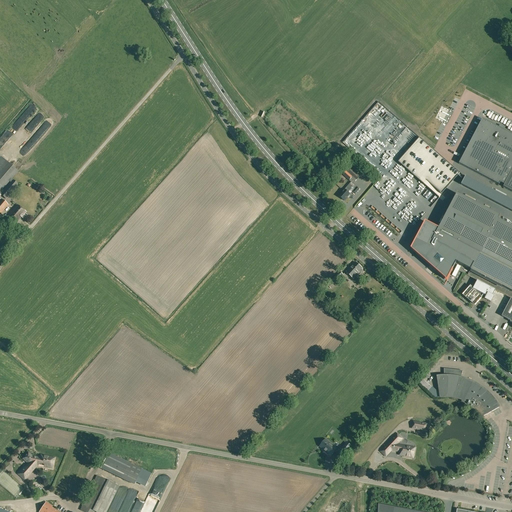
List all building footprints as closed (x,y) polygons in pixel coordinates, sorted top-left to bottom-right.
[(504,186),(503,187),(511,191),(511,134),(482,119),(459,164),(500,185),(500,184),(504,186)] [(420,138),(398,162),(438,197),(460,173),(420,138)] [(0,193),(6,199),(18,185),(11,179),(18,171),(1,157),(0,158),(0,193)] [(343,175),(349,180),(352,178),(355,181),(359,176),(351,169),(347,172),(346,171),(343,175)] [(511,200),(466,176),(461,185),(511,211),(511,200)] [(351,182),(339,196),(344,201),(347,198),(350,195),(350,194),(353,191),(356,194),(359,190),(351,182)] [(439,229),(433,241),(473,262),(470,269),(511,291),(511,251),(506,248),(511,235),(511,233),(495,225),(500,216),(458,193),(446,216),(439,229)] [(0,214),(8,205),(1,199),(0,200),(0,214)] [(24,215),(26,213),(17,205),(5,219),(13,227),(21,217),(23,219),(26,216),(24,215)] [(426,223),(414,247),(448,277),(456,262),(470,269),(473,262),(433,241),(439,229),(426,223)] [(350,276),(359,266),(355,262),(346,272),(350,276)] [(361,272),(363,270),(362,270),(363,269),(359,266),(350,276),(354,279),(361,272)] [(344,275),(340,272),(328,286),(331,289),(341,277),(342,278),(344,275)] [(483,295),(487,297),(486,299),(490,301),(493,297),(492,297),(495,290),(478,280),(473,289),(483,295)] [(482,297),(483,295),(473,289),(472,288),(472,289),(473,290),(470,293),(470,292),(466,296),(475,305),(475,304),(481,297),(482,297)] [(510,322),(511,322),(511,298),(502,316),(510,321),(510,322)] [(424,378),(419,383),(436,398),(442,397),(443,397),(445,397),(447,397),(448,397),(450,397),(452,397),(454,398),(455,398),(457,398),(458,399),(460,399),(461,400),(463,400),(462,402),(463,403),(465,403),(466,404),(467,405),(468,406),(470,407),(472,408),(473,409),(474,410),(475,409),(477,411),(478,412),(479,414),(480,415),(480,416),(481,417),(499,407),(496,402),(492,397),(488,393),(483,389),(478,385),(473,382),(467,380),(462,378),(461,378),(463,371),(444,369),(444,376),(437,377),(440,393),(424,378)] [(427,432),(429,423),(413,420),(411,429),(424,431),(424,432),(427,432)] [(413,458),(415,448),(396,445),(402,439),(397,434),(381,451),(386,456),(390,451),(390,450),(400,452),(399,456),(413,458)] [(323,443),(320,447),(324,450),(324,451),(326,452),(326,453),(327,452),(331,456),(334,452),(337,454),(342,458),(351,447),(349,445),(346,448),(344,446),(340,451),(327,441),(324,444),(323,443)] [(23,459),(28,463),(25,466),(24,466),(17,474),(25,480),(38,465),(52,468),(54,458),(46,456),(45,457),(43,457),(42,459),(40,458),(38,457),(37,458),(32,457),(28,453),(23,459)] [(125,481),(133,465),(108,453),(101,468),(125,481)] [(96,476),(80,510),(83,511),(106,511),(119,487),(96,476)] [(58,511),(52,507),(52,506),(46,502),(39,511),(58,511)]
